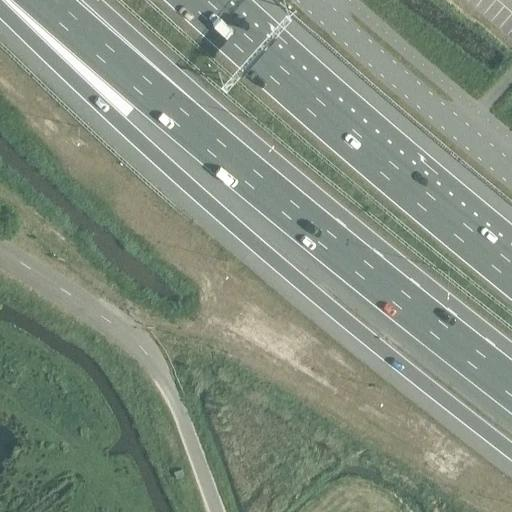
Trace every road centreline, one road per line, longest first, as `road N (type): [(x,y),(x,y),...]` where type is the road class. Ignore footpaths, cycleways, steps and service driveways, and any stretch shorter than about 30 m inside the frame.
road 1 (motorway): [(18,0),(116,123),(511,453)]
road 2 (motorway): [(511,272),(195,0)]
road 3 (motorway): [(196,129),(511,390)]
road 4 (unclassified): [(215,511),(172,397),(146,353),(0,254)]
road 5 (secondary): [(511,174),(311,0)]
road 6 (motorway): [(43,0),(196,129)]
road 7 (motorway): [(75,0),(196,129)]
